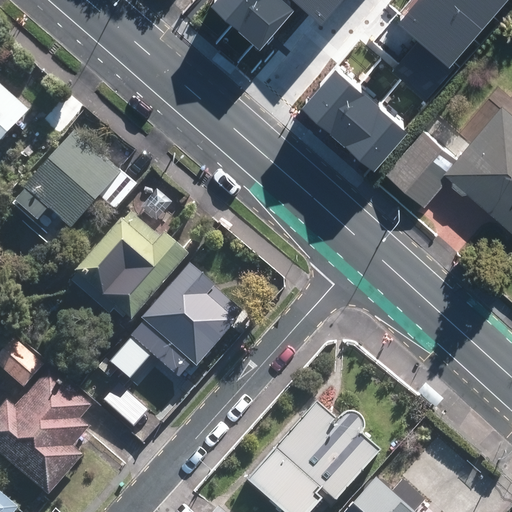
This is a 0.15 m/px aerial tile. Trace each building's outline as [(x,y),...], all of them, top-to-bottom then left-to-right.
[(216,0),(211,6),(260,49),(293,12),(279,0),(216,0)] [(292,0),(322,25),(343,0),(292,0)] [(418,0),(397,24),(450,69),(508,0),(418,0)] [(374,171),(408,133),(335,70),(302,109),(374,171)] [(0,74),(0,149),(38,107),(0,74)] [(510,237),(511,235),(511,121),(493,106),(451,156),(419,129),(378,178),(417,211),(443,181),(510,237)] [(83,129),(22,198),(45,218),(57,205),(79,225),(107,194),(121,206),(143,182),(83,129)] [(139,207),(78,275),(133,323),(201,246),(176,224),(169,233),(139,207)] [(254,307),(199,258),(150,313),(160,323),(147,338),(187,374),(200,359),(205,363),(254,307)] [(22,335),(2,357),(32,383),(52,361),(22,335)] [(22,391),(0,416),(0,440),(55,489),(91,449),(81,440),(99,420),(91,413),(101,401),(60,364),(30,398),(22,391)] [(122,377),(107,394),(138,422),(153,405),(122,377)] [(324,394),(255,474),(299,511),(316,511),(333,494),(341,500),(390,444),(370,427),(373,424),(374,416),(370,409),(362,405),(354,406),(348,413),(348,414),(324,394)] [(0,511),(21,511),(30,503),(3,479),(12,468),(0,458),(0,511)] [(432,511),(383,469),(345,511),(432,511)] [(234,511),(223,503),(215,511),(234,511)]
